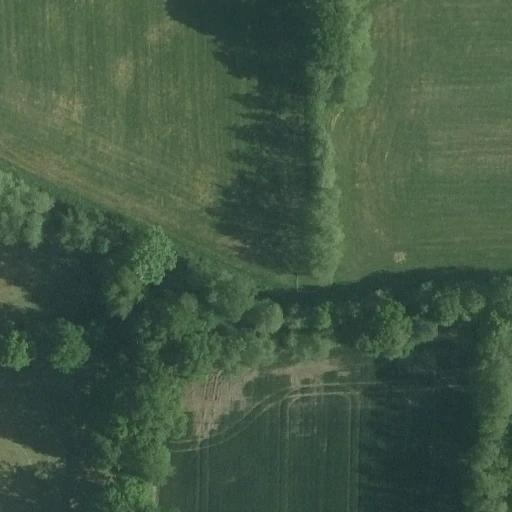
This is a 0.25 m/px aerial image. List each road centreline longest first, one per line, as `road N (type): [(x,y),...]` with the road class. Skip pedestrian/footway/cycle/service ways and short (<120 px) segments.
road 1 (track): [(0,352),(507,306)]
road 2 (track): [(131,511),(136,341)]
